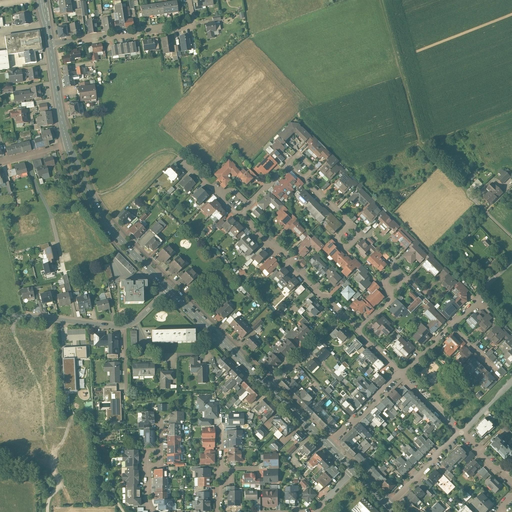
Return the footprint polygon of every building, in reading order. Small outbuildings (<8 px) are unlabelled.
[(69,0),(57,0),(58,1),(60,1),(60,4),(58,4),(59,8),(61,8),(61,11),(59,11),(60,15),(71,13),(69,0)] [(193,0),(195,10),(201,9),(201,6),(205,6),(204,0),(193,0)] [(176,2),(169,3),(171,14),(178,13),(176,2)] [(169,3),(162,4),(164,15),(171,14),(169,3)] [(162,4),(155,5),(156,16),(164,15),(162,4)] [(119,21),(114,22),(116,30),(125,29),(123,21),(122,8),(121,5),(114,6),(116,14),(118,14),(119,21)] [(155,5),(147,6),(149,17),(156,16),(155,5)] [(147,6),(140,7),(142,18),(149,17),(147,6)] [(128,7),(122,8),(123,21),(128,20),(127,17),(130,16),(129,13),(129,10),(128,7)] [(25,15),(14,16),(14,17),(15,17),(15,21),(16,20),(16,21),(14,23),(15,25),(17,26),(30,24),(30,23),(29,23),(29,19),(28,19),(28,15),(28,14),(25,15)] [(95,19),(93,20),(93,18),(89,19),(89,20),(87,20),(89,34),(97,33),(95,19)] [(111,18),(103,19),(105,32),(113,30),(111,18)] [(128,20),(123,21),(125,29),(134,28),(132,19),(128,20)] [(214,23),(205,25),(206,33),(207,33),(208,39),(214,38),(212,32),(215,31),(216,31),(215,31),(221,30),(220,24),(214,25),(214,23)] [(79,24),(70,25),(70,28),(72,37),(80,35),(79,24)] [(66,26),(57,28),(58,39),(72,37),(70,28),(66,28),(66,26)] [(38,32),(5,37),(7,51),(8,56),(18,54),(34,52),(41,51),(38,32)] [(190,44),(188,36),(180,37),(182,52),(191,51),(190,50),(193,50),(192,44),(190,44)] [(171,37),(161,39),(164,57),(164,54),(172,53),(172,52),(173,52),(172,46),(171,37)] [(157,39),(143,42),(144,51),(154,49),(154,50),(159,49),(157,39)] [(101,44),(91,46),(92,54),(93,56),(97,56),(98,55),(103,55),(102,52),(103,52),(102,51),(101,45),(101,44)] [(70,56),(61,57),(62,63),(71,62),(70,59),(80,58),(79,54),(79,50),(78,50),(69,52),(70,56)] [(7,51),(0,52),(0,70),(9,69),(7,56),(8,56),(7,51)] [(34,52),(18,54),(19,59),(24,58),(25,65),(36,63),(34,52)] [(97,56),(93,56),(92,54),(89,54),(90,62),(98,61),(98,59),(97,56)] [(71,67),(63,68),(64,78),(83,75),(82,69),(82,67),(76,68),(77,72),(72,73),(71,67)] [(37,69),(28,70),(29,72),(21,73),(22,79),(27,79),(27,77),(29,76),(29,81),(38,80),(37,69)] [(15,73),(8,73),(10,83),(22,82),(22,79),(21,73),(21,72),(19,73),(18,71),(15,72),(15,73)] [(83,75),(64,78),(66,88),(74,87),(73,81),(83,79),(86,79),(86,75),(83,75)] [(80,88),(78,88),(79,91),(77,91),(78,95),(79,95),(80,99),(84,99),(84,101),(89,100),(90,103),(96,102),(94,86),(80,88)] [(39,87),(31,89),(31,91),(32,98),(32,99),(41,98),(39,87)] [(31,91),(13,93),(14,100),(14,102),(17,101),(24,100),(30,100),(30,98),(32,98),(31,91)] [(77,104),(68,106),(70,116),(78,114),(77,104)] [(25,110),(15,112),(16,118),(26,117),(26,114),(27,112),(27,110),(25,110)] [(50,112),(41,114),(43,126),(43,127),(52,125),(50,112)] [(289,127),(283,134),(281,132),(278,135),(279,137),(284,142),(293,133),(296,133),(305,142),(307,141),(310,137),(307,135),(298,125),(292,124),(289,127)] [(51,131),(40,134),(42,139),(34,141),(36,149),(49,146),(48,140),(52,139),(51,131)] [(279,137),(274,143),(276,144),(274,146),(279,151),(280,150),(282,152),(285,149),(283,147),(286,144),(284,142),(279,137)] [(314,139),(313,140),(310,137),(307,141),(311,145),(309,147),(309,148),(314,153),(320,147),(316,143),(317,141),(314,139)] [(29,143),(18,145),(20,153),(31,151),(29,143)] [(18,145),(6,148),(8,156),(20,153),(18,145)] [(274,146),(272,148),(270,147),(265,152),(268,155),(271,158),(275,155),(277,157),(277,158),(280,155),(277,152),(279,151),(274,146)] [(324,151),(320,147),(314,153),(318,157),(319,158),(321,158),(322,157),(326,160),(330,157),(327,154),(328,153),(326,150),(324,151)] [(271,158),(268,155),(265,158),(266,160),(273,166),(276,163),(274,161),(271,158)] [(329,163),(328,164),(327,164),(320,171),(325,176),(335,165),(339,162),(332,155),(330,157),(326,160),(329,163)] [(46,166),(40,168),(39,165),(37,166),(37,168),(36,168),(37,170),(39,177),(42,176),(44,176),(43,175),(48,174),(47,169),(49,169),(48,167),(54,165),(52,158),(44,160),(46,166)] [(266,160),(258,169),(264,175),(273,166),(266,160)] [(225,167),(220,171),(218,171),(215,175),(218,178),(219,177),(220,179),(220,180),(226,187),(231,182),(227,177),(227,175),(229,173),(231,173),(233,175),(235,175),(236,176),(235,177),(238,175),(240,173),(234,166),(232,166),(232,164),(228,161),(225,165),(225,167)] [(24,164),(14,167),(16,176),(26,173),(24,164)] [(169,169),(165,173),(173,181),(176,178),(181,173),(181,172),(173,165),(169,169)] [(340,168),(339,169),(335,165),(325,176),(330,180),(336,174),(336,173),(337,171),(340,174),(344,171),(340,168)] [(246,173),(243,170),(240,173),(238,175),(241,178),(240,180),(243,183),(244,182),(247,185),(253,179),(247,173),(246,173)] [(256,176),(250,170),(247,173),(253,179),(255,176),(256,176)] [(341,178),(334,185),(339,190),(349,179),(346,175),(347,174),(344,171),(340,174),(343,177),(342,178),(341,178)] [(181,173),(176,178),(178,181),(185,174),(182,172),(181,172),(181,173)] [(501,176),(497,179),(502,184),(509,177),(510,177),(505,172),(504,172),(501,176)] [(468,178),(471,181),(476,177),(473,173),(468,178)] [(296,181),(289,174),(286,176),(288,178),(285,181),(291,187),(294,184),(294,185),(294,184),(297,187),(300,185),(300,184),(296,181)] [(187,177),(184,180),(182,182),(179,185),(186,192),(190,188),(194,184),(187,177)] [(349,179),(339,190),(344,194),(350,188),(350,186),(351,185),(354,188),(355,188),(358,185),(354,182),(353,183),(349,179)] [(285,181),(283,180),(280,182),(282,184),(279,187),(285,194),(288,190),(291,193),(294,191),(291,187),(285,181)] [(478,189),(482,185),(477,180),(473,184),(477,187),(478,189)] [(329,182),(322,189),(325,191),(331,184),(329,182)] [(363,186),(360,183),(358,185),(355,188),(358,191),(363,186)] [(279,187),(277,186),(274,188),(276,190),(272,193),(279,200),(282,196),(285,199),(288,197),(285,194),(279,187)] [(490,192),(483,198),(490,205),(502,193),(495,186),(490,192)] [(203,191),(200,188),(191,197),(200,205),(208,197),(205,194),(206,193),(203,191)] [(301,188),(295,194),(298,197),(297,198),(300,202),(301,201),(305,205),(310,199),(311,198),(307,194),(306,195),(303,192),(305,191),(301,188)] [(371,199),(361,190),(357,195),(356,193),(354,195),(354,194),(348,200),(353,205),(356,202),(358,202),(359,200),(365,206),(368,203),(371,199)] [(283,206),(270,193),(258,205),(264,210),(271,203),(272,203),(280,210),(283,206)] [(310,199),(305,205),(308,208),(314,203),(310,199)] [(368,207),(362,213),(366,218),(377,208),(373,204),(374,203),(371,199),(368,203),(371,206),(369,207),(368,207)] [(214,201),(211,204),(209,204),(208,205),(204,209),(206,211),(204,212),(207,214),(208,214),(209,214),(211,216),(212,215),(219,208),(220,207),(214,201)] [(308,208),(307,209),(310,212),(317,205),(314,203),(308,208)] [(326,212),(318,204),(317,205),(310,212),(311,211),(318,217),(316,219),(320,223),(326,218),(329,214),(327,212),(326,212)] [(288,211),(283,206),(280,210),(276,213),(279,217),(278,218),(280,221),(280,223),(282,223),(285,226),(287,224),(290,227),(295,222),(297,220),(292,215),(290,218),(288,217),(288,215),(287,215),(285,213),(288,211)] [(224,212),(219,208),(212,215),(214,217),(216,217),(218,220),(223,216),(224,215),(224,212)] [(263,213),(258,208),(253,213),(258,218),(263,213)] [(377,208),(366,218),(371,223),(378,217),(378,215),(379,214),(382,217),(385,214),(382,210),(380,212),(377,208)] [(133,219),(126,212),(120,218),(119,219),(125,225),(129,222),(130,223),(133,219)] [(382,217),(379,220),(381,223),(387,217),(385,214),(382,217)] [(223,216),(218,220),(215,223),(218,226),(222,221),(225,218),(223,216)] [(328,220),(326,222),(332,227),(329,231),(332,234),(341,225),(332,216),(328,220)] [(392,221),(387,217),(381,223),(378,226),(382,230),(381,231),(385,235),(389,230),(388,229),(389,228),(391,228),(395,232),(399,228),(392,221)] [(225,224),(222,227),(222,228),(228,233),(230,231),(237,224),(231,218),(225,224)] [(218,226),(216,227),(219,231),(222,228),(222,227),(225,224),(222,221),(218,226)] [(290,227),(289,228),(294,234),(296,233),(300,237),(305,232),(295,222),(290,227)] [(157,223),(150,230),(156,236),(163,229),(157,223)] [(138,224),(130,232),(137,239),(145,231),(143,229),(138,224)] [(237,224),(230,231),(236,236),(241,231),(243,229),(237,224)] [(414,241),(401,228),(399,230),(400,231),(397,234),(395,232),(392,235),(394,238),(393,239),(393,241),(396,242),(397,241),(398,240),(403,245),(406,249),(408,247),(414,241)] [(241,231),(236,236),(239,239),(241,238),(244,234),(241,231)] [(257,248),(246,236),(243,240),(237,245),(248,257),(257,248)] [(308,236),(300,244),(302,246),(297,252),(303,257),(309,251),(306,249),(312,243),(317,248),(315,249),(318,252),(322,249),(324,247),(314,237),(311,240),(308,236)] [(153,237),(145,247),(148,250),(149,248),(152,252),(155,249),(157,247),(160,244),(153,237)] [(414,241),(408,247),(411,249),(415,245),(416,246),(420,243),(416,239),(414,241)] [(369,247),(363,241),(356,247),(364,255),(369,250),(370,248),(369,247)] [(331,248),(327,244),(324,247),(322,249),(336,263),(342,257),(343,256),(333,246),(331,248)] [(416,246),(415,245),(411,249),(409,251),(410,252),(405,257),(411,263),(416,258),(421,263),(426,258),(427,257),(416,246)] [(166,247),(158,255),(159,257),(158,259),(157,259),(158,261),(159,260),(161,263),(162,263),(161,262),(163,261),(165,263),(173,255),(171,253),(172,252),(168,248),(167,249),(166,247)] [(53,248),(45,250),(47,259),(48,264),(52,263),(54,263),(53,260),(57,259),(55,251),(54,252),(53,248)] [(374,254),(367,260),(371,264),(373,264),(380,271),(386,265),(379,258),(382,255),(377,250),(374,254)] [(257,257),(254,260),(259,265),(268,255),(265,252),(264,253),(262,251),(257,257)] [(391,256),(387,251),(382,256),(387,260),(391,256)] [(135,270),(119,253),(115,258),(131,274),(135,270)] [(317,254),(309,262),(312,265),(318,259),(319,259),(321,257),(317,254)] [(344,259),(342,257),(337,262),(345,269),(342,272),(347,277),(355,268),(354,267),(355,266),(352,262),(347,257),(346,258),(344,259)] [(267,264),(263,268),(265,270),(269,274),(278,265),(276,262),(277,261),(274,258),(267,264)] [(431,258),(429,260),(428,260),(423,264),(435,276),(440,272),(442,269),(431,258)] [(177,259),(169,266),(171,268),(169,270),(168,271),(169,272),(170,272),(173,274),(175,272),(176,274),(184,266),(183,264),(184,263),(180,259),(179,260),(177,259)] [(319,259),(318,259),(312,265),(313,266),(313,267),(318,272),(318,271),(323,276),(327,272),(328,271),(325,268),(326,267),(319,259)] [(362,266),(355,259),(352,262),(355,266),(358,269),(362,266)] [(265,262),(259,269),(262,272),(265,270),(263,268),(267,264),(265,262)] [(43,265),(44,270),(45,270),(46,274),(53,272),(52,267),(52,266),(52,263),(48,264),(43,265)] [(113,282),(109,264),(104,266),(108,283),(113,282)] [(368,272),(362,266),(358,269),(358,270),(361,273),(362,272),(365,275),(368,272)] [(332,267),(328,271),(327,272),(329,274),(327,277),(331,281),(331,280),(334,282),(332,284),(335,287),(338,284),(337,283),(339,281),(338,281),(342,277),(340,275),(338,277),(334,273),(337,271),(332,267)] [(442,269),(440,272),(445,277),(448,275),(450,273),(445,267),(442,269)] [(279,273),(276,276),(280,281),(285,276),(287,275),(288,274),(286,272),(286,271),(284,268),(279,273)] [(188,270),(180,278),(182,280),(180,281),(180,282),(179,282),(181,284),(181,283),(184,286),(184,285),(186,284),(188,285),(196,278),(194,276),(195,275),(191,271),(190,272),(188,270)] [(276,271),(270,278),(272,280),(276,276),(279,273),(276,271)] [(365,275),(362,272),(361,273),(357,277),(362,282),(359,284),(359,288),(364,292),(366,289),(371,285),(368,281),(369,280),(369,278),(365,275)] [(287,275),(285,276),(280,281),(278,283),(284,288),(286,286),(290,282),(292,280),(287,275)] [(448,275),(445,277),(440,282),(442,284),(446,289),(447,288),(450,291),(456,285),(457,284),(448,275)] [(342,277),(338,281),(339,281),(342,285),(347,281),(342,277)] [(295,281),(293,279),(292,280),(290,282),(286,286),(290,291),(298,283),(296,280),(295,281)] [(342,285),(342,286),(345,289),(348,286),(348,287),(350,285),(347,281),(342,285)] [(135,286),(132,286),(132,283),(130,283),(130,282),(120,283),(121,289),(124,289),(124,294),(125,294),(125,298),(124,298),(124,305),(144,304),(143,298),(143,294),(144,294),(143,288),(146,288),(146,282),(137,282),(137,283),(135,283),(135,286)] [(379,287),(374,282),(371,284),(377,290),(379,287)] [(465,288),(459,282),(457,284),(456,285),(458,287),(462,291),(465,288)] [(377,290),(371,284),(371,285),(366,289),(371,294),(365,301),(372,308),(375,305),(377,305),(377,303),(380,300),(381,300),(384,297),(377,290)] [(348,286),(345,289),(346,290),(344,292),(344,291),(341,294),(348,301),(352,297),(355,294),(355,293),(348,287),(348,286)] [(462,291),(458,287),(454,292),(459,297),(459,298),(455,302),(455,303),(459,307),(464,302),(466,302),(466,295),(462,291)] [(32,288),(21,290),(23,300),(30,298),(31,301),(34,300),(32,288)] [(357,291),(355,293),(355,294),(352,297),(356,300),(361,295),(357,291)] [(50,293),(40,295),(41,301),(42,305),(52,302),(50,293)] [(68,294),(57,296),(60,307),(60,304),(63,303),(64,305),(69,303),(70,304),(68,294)] [(88,296),(82,297),(84,309),(91,308),(88,296)] [(82,297),(76,299),(79,310),(84,309),(82,297)] [(316,301),(312,297),(306,303),(310,306),(306,310),(309,313),(311,312),(311,311),(315,315),(318,311),(319,313),(323,309),(318,304),(317,304),(315,302),(316,301)] [(418,298),(407,309),(406,309),(409,312),(411,314),(411,313),(422,302),(422,301),(418,297),(418,298)] [(364,299),(361,302),(359,302),(356,300),(349,307),(350,307),(351,306),(353,308),(356,308),(362,314),(363,312),(366,312),(367,314),(373,308),(372,308),(365,301),(364,299)] [(107,301),(96,304),(98,312),(109,309),(107,301)] [(396,306),(393,309),(390,311),(394,316),(396,313),(397,314),(400,314),(401,313),(405,317),(409,312),(406,309),(398,301),(395,304),(396,306)] [(449,303),(448,303),(447,304),(447,305),(446,306),(446,307),(446,308),(440,313),(447,320),(459,307),(455,303),(455,302),(453,301),(451,302),(451,303),(450,303),(449,303)] [(426,306),(424,309),(427,312),(431,308),(433,310),(435,308),(430,303),(426,306)] [(222,309),(218,313),(219,314),(224,319),(233,310),(226,304),(227,305),(222,309)] [(433,310),(431,308),(427,312),(425,314),(432,321),(425,328),(430,333),(431,334),(438,327),(439,327),(444,322),(433,310)] [(474,314),(467,321),(470,325),(472,323),(476,327),(478,324),(484,318),(480,314),(480,315),(477,317),(474,314)] [(487,315),(484,318),(478,324),(482,327),(480,329),(484,332),(492,325),(488,322),(491,319),(487,314),(487,315)] [(230,325),(232,328),(232,327),(234,329),(242,321),(238,317),(235,320),(230,325)] [(309,324),(304,318),(299,323),(302,325),(303,324),(306,327),(309,324)] [(390,324),(384,318),(381,321),(387,327),(388,326),(390,324)] [(381,321),(380,320),(375,325),(372,328),(375,331),(377,330),(382,335),(383,333),(386,336),(392,330),(388,326),(387,327),(381,321)] [(242,321),(234,329),(236,331),(236,332),(238,334),(247,326),(242,321)] [(495,322),(492,325),(494,328),(486,336),(491,341),(501,331),(497,327),(499,326),(495,322)] [(306,327),(303,324),(302,325),(298,329),(306,337),(311,332),(306,327)] [(421,331),(415,336),(417,338),(416,339),(422,344),(429,338),(427,336),(430,333),(425,328),(421,324),(418,328),(421,331)] [(247,326),(238,334),(239,334),(240,336),(243,339),(251,330),(247,326)] [(306,337),(298,329),(294,333),(293,334),(296,337),(301,342),(306,337)] [(335,329),(330,335),(333,339),(336,336),(339,333),(335,329)] [(339,333),(336,336),(343,342),(350,335),(343,329),(339,333)] [(195,330),(151,331),(152,339),(152,344),(195,342),(195,330)] [(292,330),(287,334),(293,340),(296,337),(293,334),(294,333),(292,330)] [(501,331),(491,341),(496,345),(504,337),(506,340),(510,337),(505,332),(504,333),(501,331)] [(107,337),(103,337),(103,333),(94,334),(94,346),(108,346),(109,355),(117,355),(118,355),(117,335),(107,336),(107,337)] [(293,340),(287,334),(284,337),(287,340),(290,343),(293,340)] [(458,342),(451,335),(447,339),(448,340),(445,343),(448,346),(448,348),(445,351),(449,356),(459,346),(457,344),(458,342)] [(257,341),(253,336),(246,343),(246,344),(247,343),(250,347),(250,348),(250,347),(254,351),(260,345),(257,341)] [(506,340),(502,344),(505,348),(502,351),(506,355),(511,348),(511,339),(510,337),(506,340)] [(406,344),(401,338),(395,344),(397,347),(396,348),(400,353),(401,352),(404,354),(402,356),(406,360),(409,357),(408,355),(412,350),(406,344)] [(344,350),(349,355),(355,350),(357,351),(362,347),(362,346),(355,339),(344,350)] [(458,342),(457,344),(459,346),(461,348),(463,346),(466,344),(461,339),(458,342)] [(290,343),(287,340),(282,344),(290,353),(295,348),(290,343)] [(415,348),(409,342),(406,344),(412,350),(415,348)] [(279,348),(278,349),(280,352),(286,357),(290,353),(282,344),(279,348)] [(279,348),(276,345),(272,349),(274,350),(278,355),(280,352),(278,349),(279,348)] [(85,349),(68,349),(68,348),(62,348),(64,393),(76,392),(74,359),(86,359),(86,347),(85,347),(85,349)] [(362,354),(365,350),(362,347),(357,351),(360,355),(362,354)] [(365,350),(362,354),(365,357),(367,359),(373,354),(367,348),(365,350)] [(465,349),(461,353),(463,356),(458,360),(462,364),(471,356),(472,355),(466,348),(465,349)] [(511,348),(506,355),(503,357),(507,360),(506,361),(509,365),(511,362),(511,348)] [(323,349),(316,356),(322,362),(321,361),(324,358),(325,359),(329,355),(323,349)] [(491,350),(485,355),(488,358),(492,354),(494,352),(491,350)] [(275,357),(273,354),(272,354),(268,359),(276,367),(281,362),(275,357)] [(373,354),(367,359),(370,362),(373,365),(379,360),(373,354)] [(492,354),(488,358),(492,362),(496,358),(492,354)] [(223,357),(218,363),(219,364),(223,367),(228,362),(223,357)] [(481,366),(473,358),(470,362),(473,366),(467,371),(471,375),(477,369),(481,366)] [(276,367),(268,359),(263,364),(266,366),(271,372),(276,367)] [(363,363),(359,368),(361,371),(370,362),(367,359),(363,363)] [(263,364),(260,360),(257,363),(263,369),(266,366),(263,364)] [(311,360),(305,366),(311,372),(311,371),(313,369),(313,370),(317,366),(311,360)] [(379,360),(373,365),(376,368),(379,371),(384,365),(379,360)] [(221,369),(214,376),(217,379),(226,371),(228,373),(234,367),(229,362),(228,362),(223,367),(221,369)] [(119,363),(109,363),(109,364),(104,364),(104,371),(111,371),(111,375),(109,375),(110,384),(116,384),(119,384),(119,363)] [(154,364),(132,364),(133,376),(154,376),(154,364)] [(197,365),(190,365),(190,371),(191,371),(200,371),(200,379),(198,379),(198,384),(206,383),(205,365),(197,365)] [(379,371),(377,373),(380,376),(384,372),(383,371),(386,367),(384,365),(379,371)] [(488,373),(481,366),(477,369),(481,373),(475,378),(479,382),(484,377),(488,373)] [(218,367),(213,372),(213,377),(214,376),(221,369),(218,367)] [(235,368),(229,374),(232,377),(234,379),(240,373),(235,368)] [(384,372),(380,376),(385,381),(391,376),(386,371),(384,372)] [(173,372),(160,372),(160,380),(169,380),(173,380),(173,372)] [(245,378),(240,373),(234,379),(236,381),(239,384),(245,378)] [(495,380),(488,373),(484,377),(488,380),(482,385),(486,389),(487,388),(495,380)] [(377,380),(374,382),(379,387),(385,381),(380,376),(377,379),(377,380)] [(232,377),(223,386),(225,388),(226,388),(234,379),(232,377)] [(234,379),(226,388),(228,391),(235,383),(236,381),(234,379)] [(285,379),(279,385),(286,391),(291,385),(289,383),(285,379)] [(169,380),(160,380),(160,390),(170,389),(169,380)] [(247,380),(241,386),(245,389),(246,391),(252,385),(247,380)] [(495,380),(487,388),(489,390),(497,382),(495,380)] [(362,385),(359,382),(356,385),(361,390),(359,392),(361,394),(367,389),(365,388),(362,385)] [(369,386),(367,389),(372,395),(377,389),(372,384),(369,386)] [(260,393),(252,385),(246,391),(248,393),(251,395),(255,399),(260,393)] [(291,385),(286,391),(292,398),(298,392),(294,388),(291,385)] [(403,386),(398,391),(402,396),(407,390),(403,386)] [(330,387),(324,391),(329,399),(333,397),(330,393),(333,391),(330,387)] [(243,391),(242,390),(237,394),(239,396),(240,397),(242,395),(246,391),(245,389),(243,391)] [(367,389),(361,394),(367,400),(372,395),(367,389)] [(116,392),(110,392),(110,390),(104,390),(104,396),(108,396),(108,402),(99,402),(99,410),(107,410),(107,422),(121,421),(121,416),(121,412),(121,408),(120,408),(120,405),(121,405),(120,392),(116,392)] [(394,390),(388,396),(395,403),(400,397),(394,390)] [(410,391),(404,396),(407,399),(410,402),(415,396),(410,391)] [(298,392),(292,398),(298,404),(304,398),(301,395),(298,392)] [(350,399),(346,394),(343,397),(346,401),(346,400),(350,405),(356,410),(361,405),(356,400),(353,402),(350,399)] [(367,400),(361,394),(356,400),(361,405),(367,400)] [(251,395),(247,400),(251,404),(256,399),(255,399),(251,395)] [(236,396),(225,406),(228,409),(234,403),(239,399),(237,397),(236,396)] [(415,396),(410,402),(413,405),(416,407),(421,402),(415,396)] [(217,404),(209,404),(209,402),(210,402),(210,397),(197,397),(197,401),(197,405),(196,405),(196,409),(205,409),(206,414),(205,415),(205,418),(209,418),(210,417),(211,418),(212,418),(213,418),(213,417),(214,417),(214,416),(215,415),(217,416),(217,404)] [(386,397),(381,403),(386,408),(391,403),(386,397)] [(266,398),(260,404),(263,407),(266,410),(271,404),(266,398)] [(304,398),(298,404),(305,410),(311,404),(307,401),(304,398)] [(346,400),(346,401),(343,403),(343,404),(341,406),(350,416),(356,410),(350,405),(346,400)] [(93,411),(92,402),(85,402),(85,411),(93,411)] [(421,402),(416,407),(421,413),(427,408),(421,402)] [(386,408),(381,403),(375,408),(381,413),(386,408)] [(260,404),(255,409),(258,412),(263,407),(260,404)] [(271,404),(266,410),(271,415),(277,410),(271,404)] [(311,404),(305,410),(311,416),(317,411),(314,408),(311,404)] [(375,408),(370,413),(375,419),(381,413),(375,408)] [(427,408),(421,413),(427,419),(432,413),(427,408)] [(317,411),(311,416),(318,423),(323,417),(320,414),(317,411)] [(182,412),(170,413),(171,421),(169,421),(169,425),(177,425),(177,421),(180,421),(180,418),(182,418),(182,412)] [(153,418),(153,413),(142,413),(142,418),(142,424),(142,425),(148,425),(153,425),(153,424),(154,424),(154,418),(153,418)] [(236,413),(228,413),(228,425),(236,425),(236,413)] [(244,413),(236,413),(236,425),(244,425),(244,413)] [(375,419),(370,413),(365,418),(370,424),(372,421),(375,419)] [(438,419),(432,413),(427,419),(433,424),(438,419)] [(285,417),(281,414),(278,416),(276,418),(274,421),(277,425),(278,425),(284,431),(287,435),(290,432),(292,430),(295,427),(291,423),(291,424),(285,417)] [(323,417),(318,423),(324,429),(330,423),(327,421),(323,417)] [(365,418),(359,424),(365,429),(367,426),(370,424),(365,418)] [(377,420),(375,419),(372,421),(378,428),(381,425),(379,423),(377,420)] [(438,419),(433,424),(438,430),(444,424),(438,419)] [(483,423),(481,424),(480,424),(477,426),(477,427),(475,429),(477,432),(476,433),(479,435),(482,438),(486,434),(486,433),(490,430),(491,431),(494,428),(493,427),(494,426),(492,423),(489,421),(488,422),(485,419),(482,422),(483,423)] [(330,423),(324,429),(329,434),(331,434),(336,430),(333,426),(330,423)] [(359,424),(354,429),(358,433),(359,434),(362,432),(365,429),(359,424)] [(177,425),(169,425),(169,428),(168,428),(168,431),(169,431),(169,434),(168,434),(168,437),(180,437),(182,437),(182,425),(178,425),(177,425)] [(268,432),(262,426),(257,431),(263,437),(268,432)] [(214,429),(205,429),(205,434),(202,434),(202,439),(214,439),(214,436),(215,436),(215,432),(214,432),(214,430),(214,429)] [(154,431),(144,431),(144,444),(147,443),(147,444),(151,444),(154,444),(154,431)] [(305,437),(298,431),(293,437),(299,443),(305,437)] [(357,442),(349,434),(345,438),(352,446),(353,446),(357,442)] [(494,439),(494,440),(496,441),(493,444),(491,446),(494,449),(498,453),(504,446),(503,445),(504,443),(501,440),(502,438),(499,435),(498,436),(497,436),(494,439)] [(421,436),(417,439),(415,437),(417,439),(419,441),(422,444),(423,445),(429,451),(434,445),(429,440),(426,443),(425,441),(421,436)] [(180,437),(168,437),(168,443),(171,443),(171,446),(178,446),(178,443),(180,443),(180,437)] [(352,446),(345,438),(340,442),(340,445),(347,452),(353,447),(352,446)] [(214,439),(202,439),(202,441),(200,443),(202,445),(202,448),(205,448),(213,448),(214,448),(214,439)] [(408,445),(402,439),(398,442),(405,448),(408,445)] [(283,447),(275,440),(271,444),(278,451),(283,447)] [(365,440),(360,446),(363,448),(368,443),(365,440)] [(309,441),(302,448),(298,452),(299,451),(301,453),(300,454),(303,456),(305,454),(307,456),(307,457),(316,448),(309,441)] [(415,447),(409,442),(409,443),(409,444),(408,445),(405,448),(408,452),(411,449),(413,451),(415,448),(415,447)] [(368,443),(363,448),(365,451),(371,446),(368,443)] [(419,449),(418,451),(423,456),(429,451),(423,445),(421,448),(419,449)] [(178,446),(171,446),(171,449),(168,449),(168,455),(179,455),(180,455),(180,449),(178,449),(178,446)] [(294,446),(287,452),(290,455),(296,449),(294,446)] [(511,448),(511,450),(508,446),(506,448),(504,446),(498,453),(502,457),(505,460),(510,455),(511,457),(511,455),(511,448)] [(353,447),(347,452),(353,458),(358,453),(356,450),(353,447)] [(459,447),(453,454),(458,459),(459,460),(461,458),(463,459),(466,456),(464,454),(465,453),(459,447)] [(319,452),(313,457),(314,458),(318,462),(319,463),(320,463),(325,458),(319,451),(319,452)] [(415,453),(413,456),(418,461),(423,456),(418,451),(415,453)] [(229,453),(228,453),(228,459),(229,459),(229,461),(236,461),(236,462),(238,462),(239,461),(239,458),(240,458),(240,453),(237,453),(229,453)] [(358,453),(353,458),(359,463),(364,458),(361,455),(358,453)] [(453,454),(451,456),(441,465),(449,472),(452,468),(451,467),(457,462),(456,461),(458,459),(453,454)] [(179,455),(168,455),(168,464),(174,464),(174,463),(179,463),(179,455)] [(205,455),(205,456),(200,456),(200,463),(205,463),(205,465),(210,465),(210,464),(214,464),(214,455),(205,455)] [(274,455),(264,455),(264,466),(270,466),(278,466),(278,459),(274,459),(274,455)] [(418,461),(413,456),(410,459),(407,461),(413,466),(418,461)] [(405,463),(399,457),(396,460),(402,466),(405,463)] [(314,458),(309,463),(313,467),(318,462),(314,458)] [(325,458),(320,463),(319,463),(319,464),(323,468),(322,468),(325,472),(326,471),(332,465),(325,458)] [(364,458),(359,463),(364,469),(370,464),(364,458)] [(396,460),(394,462),(393,463),(399,469),(396,472),(402,477),(407,472),(402,466),(396,460)] [(405,463),(402,466),(407,472),(413,466),(407,461),(405,463)] [(473,461),(464,470),(466,472),(464,474),(468,478),(479,467),(473,461)] [(370,464),(364,469),(370,475),(375,469),(370,464)] [(332,465),(326,471),(332,477),(334,479),(340,472),(332,465)] [(390,465),(387,469),(385,471),(388,474),(391,471),(392,472),(395,469),(390,465)] [(483,468),(479,471),(484,476),(488,472),(483,468)] [(375,469),(370,475),(376,480),(381,475),(375,469)] [(162,471),(162,470),(155,470),(155,475),(154,475),(154,478),(166,478),(166,471),(162,471)] [(200,470),(195,470),(195,471),(196,471),(196,472),(197,473),(197,475),(196,477),(196,478),(195,478),(198,478),(209,478),(209,470),(200,470)] [(435,471),(428,478),(434,484),(438,481),(441,477),(435,471)] [(270,472),(264,472),(264,479),(264,482),(268,482),(270,484),(271,482),(276,482),(276,477),(278,476),(278,472),(270,472)] [(318,473),(312,479),(315,482),(321,476),(318,473)] [(324,473),(316,481),(319,483),(323,488),(324,488),(332,480),(330,479),(324,473)] [(448,475),(445,473),(441,477),(442,478),(444,477),(450,482),(452,480),(451,479),(448,475)] [(255,475),(244,475),(244,476),(243,477),(243,478),(244,479),(244,483),(251,483),(251,484),(253,484),(253,483),(254,483),(255,483),(255,479),(255,475)] [(381,475),(376,480),(381,486),(387,481),(384,478),(381,475)] [(450,482),(444,477),(442,478),(441,477),(438,481),(441,484),(439,485),(443,489),(443,490),(447,494),(455,487),(450,482)] [(498,483),(492,478),(492,477),(485,484),(486,483),(492,489),(491,490),(495,493),(502,486),(498,483)] [(209,478),(198,478),(198,486),(198,487),(203,487),(209,487),(209,478)] [(390,482),(388,480),(387,481),(381,486),(383,488),(384,487),(389,492),(395,486),(391,482),(390,482)] [(319,483),(314,488),(319,492),(323,488),(319,483)] [(294,487),(290,487),(290,488),(285,488),(285,501),(289,501),(295,501),(296,501),(296,494),(295,494),(295,488),(294,487)] [(418,488),(412,493),(419,500),(425,494),(418,488)] [(311,489),(309,490),(308,489),(302,494),(304,496),(302,498),(308,504),(310,502),(313,499),(316,495),(311,489)] [(231,492),(229,492),(229,498),(228,498),(228,504),(232,504),(232,505),(233,506),(235,506),(236,505),(236,503),(239,503),(239,496),(238,496),(238,492),(231,492)] [(257,492),(245,492),(245,500),(249,500),(249,501),(253,501),(253,500),(257,500),(257,498),(257,492)] [(208,493),(198,493),(198,501),(207,501),(207,498),(208,498),(209,497),(209,496),(209,495),(208,495),(208,493)] [(419,500),(412,493),(406,499),(409,502),(413,506),(419,500)] [(467,493),(462,498),(466,502),(471,497),(467,493)] [(486,511),(493,505),(481,494),(471,504),(479,511),(486,511)] [(371,511),(374,509),(363,499),(351,511),(352,511),(371,511)] [(166,500),(163,500),(163,503),(160,503),(160,504),(159,504),(159,509),(160,510),(164,510),(164,511),(167,511),(168,511),(168,510),(172,510),(172,505),(173,504),(173,500),(166,500)] [(198,501),(192,501),(197,501),(197,506),(196,506),(196,510),(201,510),(201,511),(205,511),(209,511),(209,501),(207,501),(198,501)] [(409,502),(404,508),(407,511),(411,511),(415,508),(413,506),(409,502)] [(446,503),(441,508),(444,511),(447,511),(451,508),(446,503)]
